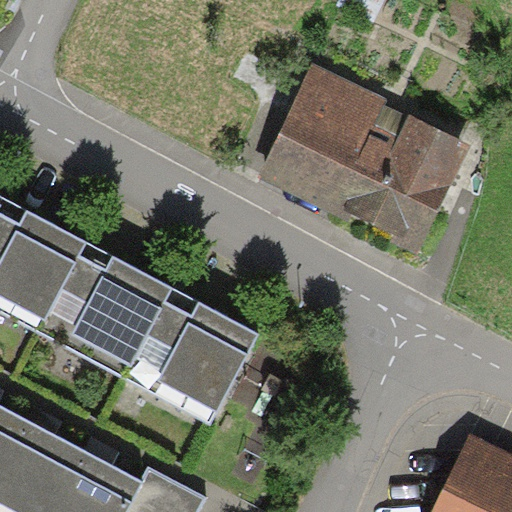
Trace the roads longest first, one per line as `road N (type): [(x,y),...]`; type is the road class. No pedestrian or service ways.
road 1 (residential): [(399,322),(2,100)]
road 2 (residential): [(399,322),(337,511)]
road 3 (residential): [(511,376),(399,322)]
